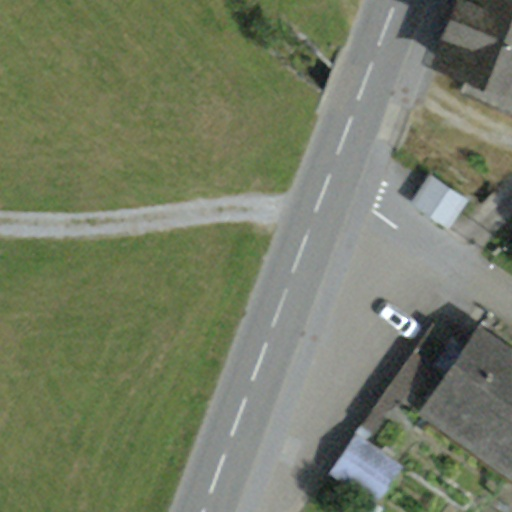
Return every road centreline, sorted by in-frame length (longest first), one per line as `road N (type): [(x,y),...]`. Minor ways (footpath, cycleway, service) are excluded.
road 1 (primary): [(325,181),(201,511)]
road 2 (track): [(0,217),(57,222),(268,208),(325,181)]
road 3 (residential): [(511,303),(325,181)]
road 4 (primary): [(396,0),(325,181)]
